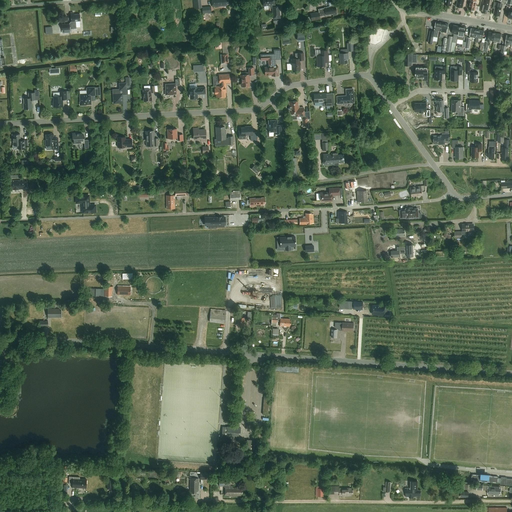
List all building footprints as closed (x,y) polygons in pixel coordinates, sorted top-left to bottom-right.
[(194,0),(195,8),(203,8),(202,0),(194,0)] [(273,19),(280,18),(279,6),(275,7),(274,0),(263,0),(264,6),(265,9),(269,9),(268,6),(272,6),(273,19)] [(470,0),(469,9),(475,11),(477,2),(476,1),(475,0),(470,0)] [(483,0),(481,12),(487,13),(488,9),(489,9),(489,6),(487,5),(488,0),(487,0),(483,0)] [(324,8),(320,9),(318,9),(319,12),(310,14),(312,21),(320,19),(320,16),(325,15),(326,16),(333,14),(333,16),(337,15),(336,12),(335,6),(324,8)] [(69,24),(61,25),(62,30),(70,29),(76,28),(76,27),(76,21),(79,21),(80,21),(80,14),(74,15),(73,13),(70,13),(71,22),(71,24),(69,24)] [(441,31),(442,23),(436,22),(434,31),(430,31),(428,43),(432,44),(433,37),(437,38),(438,31),(441,31)] [(443,35),(443,32),(447,32),(449,24),(442,23),(441,31),(440,34),(443,35)] [(458,35),(460,26),(454,25),(452,33),(458,35)] [(458,35),(458,39),(463,40),(464,36),(465,36),(466,28),(460,26),(458,35)] [(478,43),(478,38),(483,39),(484,31),(478,30),(476,40),(475,42),(478,43)] [(494,41),(495,33),(489,32),(488,36),(486,35),(485,41),(489,42),(490,40),(494,41)] [(276,67),(275,60),(281,59),(280,49),(274,50),(274,54),(260,54),(261,60),(268,60),(268,67),(265,67),(265,75),(272,75),(272,76),(279,76),(278,67),(276,67)] [(321,56),(317,56),(317,67),(320,67),(325,66),(324,63),(324,60),(328,60),(327,51),(320,51),(321,56)] [(295,59),(291,59),(292,64),(292,70),(300,70),(300,60),(304,60),(304,53),(295,53),(295,59)] [(348,57),(349,57),(349,53),(340,53),(341,63),(348,63),(348,57)] [(466,69),(466,73),(470,73),(470,82),(478,82),(478,72),(473,72),(473,70),(472,69),(470,69),(470,63),(466,63),(466,69)] [(415,73),(415,78),(424,78),(428,78),(428,73),(427,73),(427,65),(416,65),(415,73)] [(446,74),(446,67),(436,67),(436,70),(435,70),(435,75),(434,75),(434,79),(439,79),(439,80),(442,80),(442,73),(446,74)] [(462,75),(462,67),(457,67),(457,70),(451,70),(451,80),(458,80),(459,74),(462,75)] [(241,79),(242,87),(250,86),(249,82),(250,82),(250,75),(254,75),(254,68),(248,68),(249,72),(241,73),(241,75),(240,75),(240,79),(241,79)] [(225,90),(226,90),(226,83),(230,83),(229,74),(219,75),(219,84),(221,83),(221,86),(216,86),(216,89),(215,89),(215,98),(226,97),(225,90)] [(114,103),(123,103),(122,94),(123,94),(123,90),(127,90),(126,86),(130,85),(129,77),(126,78),(126,83),(120,83),(120,90),(119,90),(119,94),(113,95),(114,103)] [(176,94),(176,86),(180,86),(180,79),(175,80),(176,84),(165,84),(166,90),(165,90),(165,95),(171,95),(176,94)] [(151,92),(155,92),(154,86),(150,86),(150,89),(143,90),(144,101),(152,101),(151,92)] [(80,102),(80,106),(86,105),(91,104),(91,101),(91,96),(95,96),(95,87),(87,88),(87,91),(87,94),(80,94),(80,102)] [(190,99),(198,98),(197,94),(206,94),(205,87),(200,88),(197,88),(197,87),(190,88),(190,95),(189,95),(189,98),(190,98),(190,99)] [(337,104),(354,103),(353,89),(346,90),(346,96),(337,97),(337,104)] [(54,102),(53,102),(53,107),(63,107),(63,99),(67,99),(67,91),(60,92),(60,96),(53,97),(54,102)] [(32,100),(35,100),(35,93),(28,93),(29,98),(24,99),(24,104),(23,104),(24,109),(32,109),(32,100)] [(322,94),(314,95),(314,102),(320,102),(322,102),(323,106),(326,106),(330,106),(331,106),(331,105),(331,99),(326,99),(326,94),(326,93),(322,94)] [(445,118),(449,118),(448,108),(444,108),(444,100),(436,101),(437,112),(444,111),(445,118)] [(461,100),(452,100),(452,112),(458,112),(458,115),(464,116),(464,107),(460,107),(461,100)] [(298,101),(289,102),(290,114),(296,114),(296,116),(299,116),(301,116),(304,116),(304,112),(303,108),(298,108),(298,101)] [(480,101),(470,101),(470,106),(466,106),(466,112),(472,112),(472,109),(480,109),(480,101)] [(427,117),(430,116),(430,110),(427,110),(427,103),(415,103),(415,112),(420,112),(423,112),(426,112),(427,117)] [(266,131),(269,131),(269,133),(270,133),(273,132),(273,135),(284,134),(283,123),(279,123),(279,121),(277,122),(277,120),(268,120),(268,124),(266,124),(266,131)] [(241,131),(239,131),(239,139),(245,139),(245,136),(251,135),(251,141),(257,140),(257,132),(253,133),(252,126),(247,127),(247,128),(241,128),(241,131)] [(226,139),(226,131),(225,131),(224,127),(216,127),(217,140),(226,139)] [(199,128),(193,129),(194,139),(201,139),(201,141),(206,141),(206,130),(199,131),(199,128)] [(183,134),(177,135),(177,129),(166,130),(166,139),(177,138),(177,141),(183,141),(183,134)] [(154,138),(154,131),(146,131),(146,138),(146,142),(146,146),(154,146),(158,146),(158,139),(155,139),(154,138)] [(77,134),(77,133),(72,133),(72,139),(74,139),(74,144),(84,143),(85,149),(89,148),(88,140),(84,140),(84,136),(82,136),(82,134),(77,134)] [(327,133),(321,133),(322,143),(320,143),(320,147),(322,147),(322,150),(328,150),(327,133)] [(20,134),(12,135),(13,140),(13,145),(17,145),(17,149),(25,148),(25,145),(25,141),(20,141),(20,134)] [(46,140),(45,140),(46,146),(52,146),(52,149),(58,149),(58,142),(54,142),(54,138),(54,134),(46,135),(46,140)] [(445,143),(449,143),(449,134),(442,134),(442,136),(434,136),(434,144),(441,144),(441,145),(445,145),(445,143)] [(118,148),(132,147),(132,139),(125,140),(125,137),(117,137),(118,148)] [(458,140),(452,140),(452,148),(456,148),(456,157),(463,157),(463,151),(464,151),(464,147),(458,147),(458,140)] [(476,147),(472,147),(472,158),(479,158),(479,151),(482,151),(482,144),(476,144),(476,147)] [(338,163),(344,163),(343,155),(338,155),(337,153),(323,154),(324,166),(338,165),(338,163)] [(260,170),(254,165),(251,169),(256,174),(260,170)] [(25,187),(27,187),(26,182),(25,182),(25,180),(10,181),(10,190),(22,189),(22,188),(25,188),(25,187)] [(411,197),(423,195),(421,186),(410,187),(411,197)] [(329,192),(320,193),(320,196),(320,200),(320,201),(327,201),(332,201),(332,196),(336,195),(339,195),(339,191),(339,188),(335,188),(329,188),(329,192)] [(358,202),(367,202),(366,191),(357,191),(358,202)] [(240,200),(240,192),(230,193),(230,200),(240,200)] [(166,196),(166,208),(166,209),(173,209),(173,207),(175,207),(175,195),(166,196)] [(83,206),(83,212),(95,212),(95,206),(89,206),(88,206),(88,202),(89,202),(88,196),(76,196),(77,202),(83,202),(83,206)] [(264,204),(265,204),(265,198),(249,199),(250,207),(261,206),(260,206),(264,206),(264,204)] [(410,210),(410,208),(406,209),(406,210),(400,211),(401,218),(407,217),(407,218),(418,217),(419,218),(421,218),(422,217),(421,213),(420,213),(418,213),(418,209),(410,210)] [(338,223),(347,223),(347,212),(338,212),(338,223)] [(303,218),(300,218),(300,225),(306,224),(313,223),(313,215),(311,215),(311,214),(307,214),(307,215),(305,215),(306,217),(305,217),(302,217),(303,218)] [(217,218),(207,219),(207,226),(225,225),(225,218),(221,218),(217,218)] [(449,232),(445,231),(443,237),(450,239),(452,235),(448,233),(449,232)] [(287,236),(279,236),(279,247),(293,246),(295,246),(295,242),(295,235),(287,236)] [(393,251),(392,251),(393,258),(401,257),(401,254),(408,254),(408,257),(415,257),(414,245),(408,245),(408,247),(398,247),(398,251),(393,251)] [(117,295),(130,295),(130,286),(118,286),(117,295)] [(112,296),(112,287),(105,287),(105,289),(90,289),(90,296),(112,296)] [(379,310),(378,305),(374,305),(373,305),(373,306),(372,307),(372,310),(373,310),(372,314),(380,315),(380,316),(384,316),(385,306),(379,310)] [(48,309),(48,317),(61,317),(61,311),(59,311),(59,309),(48,309)] [(209,322),(224,324),(225,311),(210,309),(209,322)] [(241,313),(247,314),(247,319),(251,319),(251,312),(242,311),(241,313)] [(291,325),(291,321),(290,321),(290,319),(280,318),(281,314),(277,313),(277,315),(272,315),(271,325),(277,325),(277,319),(280,319),(280,326),(289,326),(289,325),(291,325)] [(342,330),(342,331),(353,331),(354,323),(343,323),(343,324),(339,324),(338,330),(342,330)] [(240,433),(241,428),(229,427),(229,432),(227,432),(227,439),(238,440),(239,433),(240,433)] [(247,440),(246,452),(259,453),(259,441),(247,440)] [(86,489),(86,479),(86,480),(80,479),(80,477),(69,477),(69,484),(72,484),(72,488),(72,487),(86,488),(86,489)] [(192,491),(192,493),(196,493),(196,491),(198,491),(198,478),(190,478),(190,491),(192,491)] [(231,496),(237,496),(241,496),(241,494),(242,494),(243,489),(241,489),(241,487),(237,487),(237,488),(233,488),(230,484),(229,484),(229,478),(219,478),(219,486),(224,486),(225,488),(225,496),(231,496)] [(421,496),(421,490),(418,490),(418,481),(410,481),(410,488),(406,488),(405,496),(409,496),(409,498),(413,498),(413,497),(415,497),(415,496),(421,496)] [(340,486),(336,486),(330,486),(330,493),(336,493),(339,493),(339,496),(349,496),(352,496),(352,494),(353,494),(353,490),(352,489),(352,488),(340,487),(340,486)] [(499,493),(501,493),(501,489),(500,489),(500,487),(488,486),(488,494),(499,495),(499,493)]
